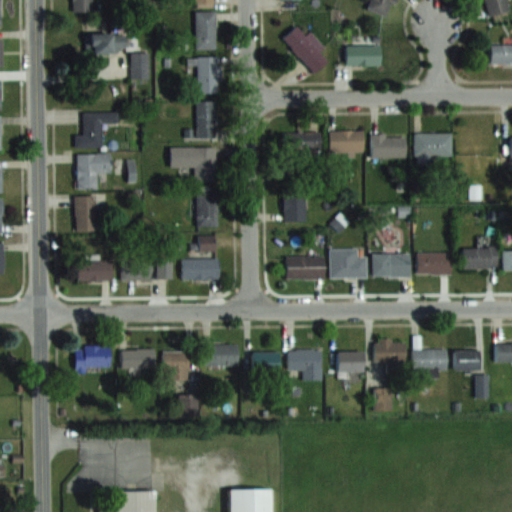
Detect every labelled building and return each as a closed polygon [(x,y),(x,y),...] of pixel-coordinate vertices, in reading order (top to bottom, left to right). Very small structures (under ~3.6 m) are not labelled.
[(216,48),(216,10),(195,10),(195,48),(216,48)] [(327,61),(320,51),(324,48),(310,30),(304,35),(297,25),(283,35),(311,73),(327,61)] [(87,32),(87,52),(123,52),(123,32),(87,32)] [(489,62),(511,61),(511,42),(489,42),(489,62)] [(380,45),(345,45),(345,66),(380,66),(380,45)] [(130,77),(148,77),(148,51),(130,51),(130,77)] [(197,93),(218,93),(218,56),(188,56),(188,65),(197,65),(197,93)] [(216,102),(196,102),(196,135),(216,135),(216,102)] [(75,146),(102,146),(102,121),(117,121),(117,111),(84,111),(84,133),(75,133),(75,146)] [(329,129),(329,150),(363,150),(363,129),(329,129)] [(285,130),(285,149),(320,149),(320,130),(285,130)] [(414,133),(415,156),(451,156),(451,132),(414,133)] [(406,157),(406,133),(372,133),(372,157),(406,157)] [(214,145),(169,145),(169,168),(214,168),(214,145)] [(111,152),(76,152),(76,188),(98,188),(98,171),(111,171),(111,152)] [(284,220),(305,220),(305,192),(284,192),(284,220)] [(74,195),(74,230),(95,230),(95,195),(74,195)] [(197,225),(217,225),(217,198),(197,198),(197,225)] [(198,234),(198,251),(214,251),(214,234),(198,234)] [(461,266),(496,266),(496,247),(461,247),(461,266)] [(357,248),(329,248),(329,277),(366,277),(366,256),(357,256),(357,248)] [(501,268),(511,268),(511,248),(501,249),(501,268)] [(450,272),(450,251),(416,251),(416,272),(450,272)] [(410,276),(410,253),(370,253),(370,276),(410,276)] [(323,255),(285,255),(285,278),(323,278),(323,255)] [(181,277),(218,277),(218,257),(181,257),(181,277)] [(111,259),(77,259),(77,279),(111,279),(111,259)] [(169,278),(168,259),(152,259),(121,260),(121,278),(169,278)] [(404,362),(404,338),(373,338),(373,362),(404,362)] [(511,360),(511,342),(494,342),(494,361),(511,360)] [(237,343),(203,343),(203,364),(237,364),(237,343)] [(74,368),(108,368),(108,345),(74,345),(74,368)] [(155,366),(155,348),(120,348),(120,366),(155,366)] [(320,348),(287,348),(287,368),(301,368),(301,379),(320,379),(320,348)] [(446,368),(446,348),(411,348),(411,376),(438,376),(438,368),(446,368)] [(452,369),(477,369),(477,349),(452,349),(452,369)] [(362,350),(336,350),(336,370),(362,370),(362,350)] [(163,351),(163,379),(188,379),(188,351),(163,351)] [(277,351),(251,351),(251,367),(277,367),(277,351)] [(474,373),(474,397),(488,397),(488,373),(474,373)] [(391,387),(373,387),(373,408),(391,408),(391,387)] [(224,511),(224,487),(265,487),(265,511),(224,511)] [(108,510),(108,490),(149,489),(149,511),(93,511),(93,510),(108,510)]
